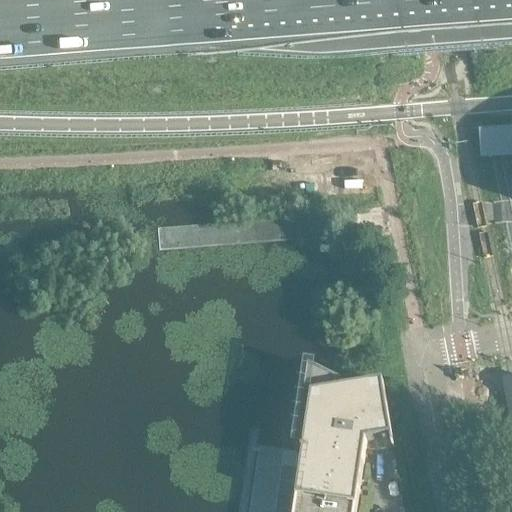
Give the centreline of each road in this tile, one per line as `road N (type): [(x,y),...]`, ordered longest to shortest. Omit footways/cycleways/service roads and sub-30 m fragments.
road 1 (motorway): [(0,111),(511,71)]
road 2 (residential): [(461,511),(439,397),(445,351),(454,332),(511,336)]
road 3 (motorway): [(0,27),(226,9)]
